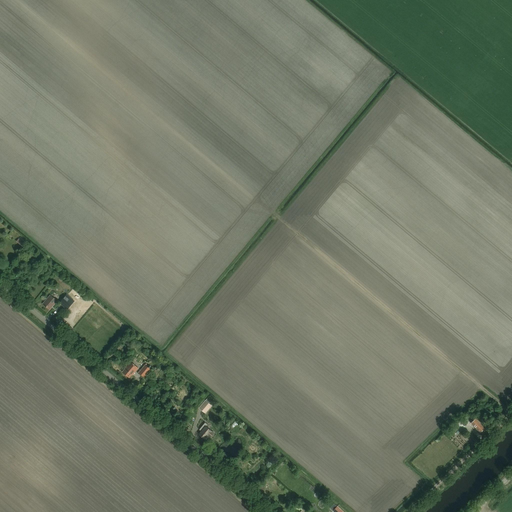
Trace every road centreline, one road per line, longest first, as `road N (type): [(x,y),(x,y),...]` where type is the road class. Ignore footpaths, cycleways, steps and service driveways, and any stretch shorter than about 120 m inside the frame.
road 1 (unclassified): [(269,511),(0,286)]
road 2 (track): [(511,417),(410,511)]
